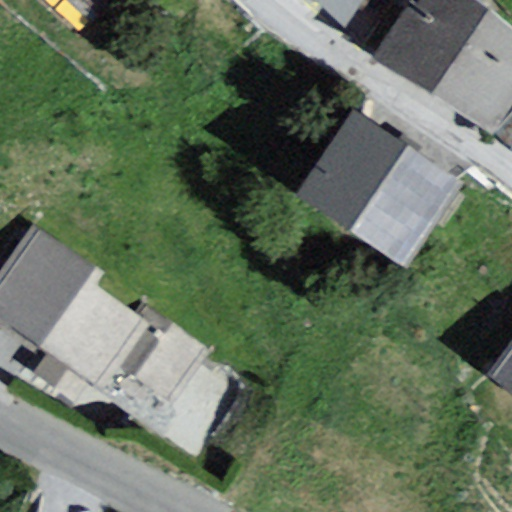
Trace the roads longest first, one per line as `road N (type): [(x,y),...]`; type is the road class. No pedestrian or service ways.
road 1 (residential): [(229,0),(511,190)]
road 2 (residential): [(0,421),(173,511)]
